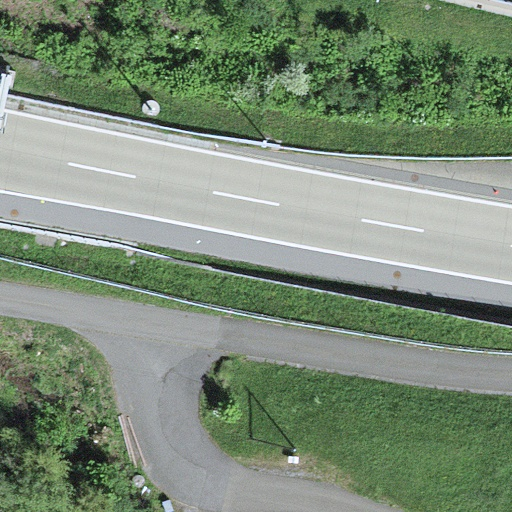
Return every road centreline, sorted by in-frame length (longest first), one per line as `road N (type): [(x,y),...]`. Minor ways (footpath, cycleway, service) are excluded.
road 1 (motorway): [(0,151),(511,248)]
road 2 (residential): [(511,375),(405,370),(0,299)]
road 3 (track): [(362,511),(186,447),(147,325)]
